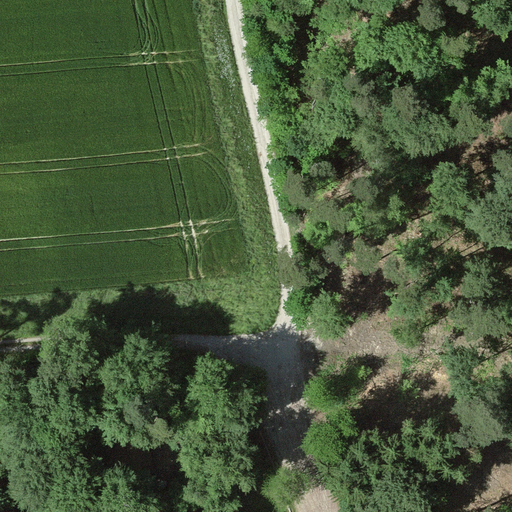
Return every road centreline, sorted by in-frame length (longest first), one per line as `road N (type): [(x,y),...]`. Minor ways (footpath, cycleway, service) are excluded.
road 1 (track): [(236,0),(283,241),(293,372),(320,511)]
road 2 (track): [(291,320),(0,345)]
